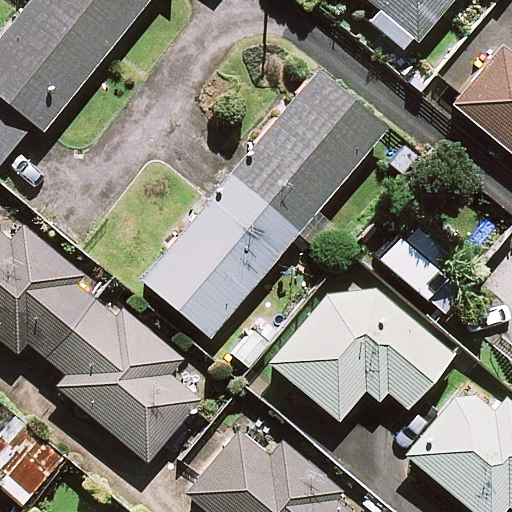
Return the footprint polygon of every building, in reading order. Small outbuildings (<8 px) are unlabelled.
[(0,158),(27,125),(35,131),(141,0),(24,0),(0,30),(0,158)] [(363,0),(412,41),(446,0),(363,0)] [(511,60),(495,47),(448,102),(511,156),(511,60)] [(204,335),(291,233),(312,251),(332,227),(310,209),(379,128),(311,70),(136,277),(204,335)] [(141,460),(195,397),(166,372),(174,363),(13,226),(3,238),(0,234),(0,341),(11,351),(22,339),(61,373),(52,384),(141,460)] [(447,351),(370,287),(326,287),(264,361),(333,418),(357,389),(374,403),(384,392),(401,406),(447,351)] [(511,407),(497,395),(486,409),(457,385),(400,453),(470,511),(493,511),(502,502),(511,511),(511,407)] [(301,457),(276,436),(261,453),(234,430),(182,492),(206,511),(347,511),(293,466),(301,457)] [(59,458),(34,437),(0,476),(0,487),(20,504),(59,458)]
